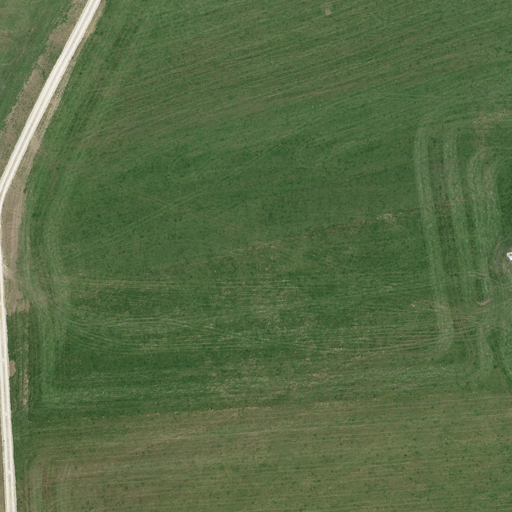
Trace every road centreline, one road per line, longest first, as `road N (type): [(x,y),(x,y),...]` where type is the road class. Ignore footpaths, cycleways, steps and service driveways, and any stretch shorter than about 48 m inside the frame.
road 1 (track): [(91,0),(0,197)]
road 2 (track): [(0,313),(10,511)]
